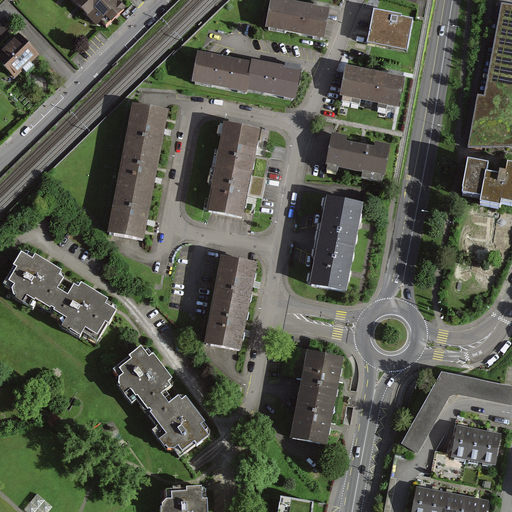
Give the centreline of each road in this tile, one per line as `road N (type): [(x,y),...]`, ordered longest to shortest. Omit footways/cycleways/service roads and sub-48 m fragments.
road 1 (residential): [(304,126),(212,108),(193,117),(171,226),(279,249)]
road 2 (secondary): [(397,307),(452,0)]
road 3 (residential): [(223,425),(126,298),(30,234)]
road 4 (residential): [(165,0),(0,163)]
road 5 (residential): [(511,413),(464,404),(450,411),(425,457),(404,476),(397,511)]
road 6 (secondary): [(351,511),(383,362)]
road 7 (residential): [(304,126),(355,0)]
road 8 (residential): [(279,249),(304,126)]
road 9 (residential): [(418,342),(470,348),(489,337),(511,298)]
